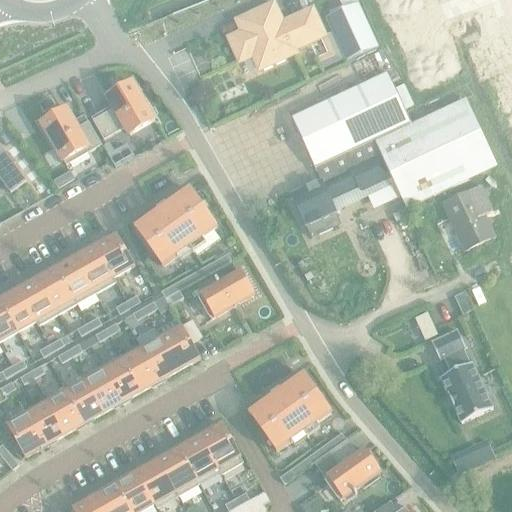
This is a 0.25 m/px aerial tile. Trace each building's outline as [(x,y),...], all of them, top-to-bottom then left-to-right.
[(338,0),(343,10),(325,18),(328,26),(332,34),(338,47),(340,53),(344,61),(345,63),(362,55),(379,48),(359,3),(357,0),(338,0)] [(243,33),(229,40),(240,62),(256,63),(259,70),(325,39),(312,11),(282,25),(273,6),(258,13),(259,15),(250,19),(249,17),(237,22),(243,33)] [(290,119),(320,183),(321,183),(330,202),(359,189),(360,191),(391,177),(405,209),(496,166),(482,138),(465,102),(410,127),(386,74),(344,94),(290,119)] [(104,142),(125,129),(130,137),(154,123),(132,84),(126,88),(125,86),(113,93),(114,95),(108,99),(114,110),(105,115),(104,113),(103,114),(104,116),(94,121),(93,120),(92,120),(104,142)] [(66,167),(102,147),(85,118),(84,118),(87,124),(77,130),(66,111),(60,114),(59,112),(47,119),(48,121),(42,125),(66,167)] [(108,156),(116,170),(133,160),(135,159),(127,145),(114,152),(108,156)] [(0,181),(10,195),(26,183),(2,151),(0,152),(0,181)] [(70,173),(54,183),(58,191),(75,181),(70,173)] [(342,226),(330,202),(321,183),(320,183),(291,196),(312,240),(342,226)] [(465,252),(495,237),(483,212),(491,208),(481,187),(443,205),(465,252)] [(189,191),(136,229),(164,268),(191,249),(217,230),(189,191)] [(115,237),(95,249),(115,285),(116,284),(114,280),(134,269),(115,237)] [(75,258),(74,258),(75,259),(93,292),(95,296),(115,285),(95,249),(76,259),(75,258)] [(228,257),(217,263),(221,270),(232,264),(228,257)] [(75,259),(56,270),(74,303),(93,292),(75,259)] [(217,263),(205,269),(210,277),(221,270),(217,263)] [(195,275),(194,275),(198,283),(210,277),(205,269),(195,275)] [(74,303),(56,270),(37,281),(56,313),(74,303)] [(217,286),(197,297),(212,322),(255,298),(251,291),(253,289),(246,277),(244,278),(240,273),(220,284),(218,282),(216,283),(217,286)] [(194,275),(183,282),(187,289),(198,283),(194,275)] [(56,313),(37,281),(18,291),(37,324),(56,313)] [(183,282),(172,288),(176,295),(179,293),(187,289),(183,282)] [(172,288),(161,294),(166,301),(168,299),(176,295),(172,288)] [(37,324),(18,291),(0,301),(0,302),(18,334),(37,324)] [(176,295),(168,299),(173,307),(184,301),(179,293),(176,295)] [(473,312),(464,294),(454,298),(463,317),(473,312)] [(137,298),(126,304),(130,311),(141,305),(137,298)] [(0,344),(18,334),(0,302),(0,344)] [(126,304),(116,310),(120,317),(130,311),(126,304)] [(154,305),(143,311),(147,317),(158,312),(154,305)] [(143,311),(133,316),(137,323),(147,317),(143,311)] [(133,316),(125,321),(130,331),(139,327),(137,323),(133,316)] [(98,320),(88,326),(91,333),(102,327),(98,320)] [(87,326),(77,332),(81,339),(91,333),(87,326)] [(116,326),(106,332),(110,339),(120,333),(116,326)] [(181,329),(160,341),(178,373),(199,361),(181,329)] [(106,332),(95,338),(99,344),(109,339),(106,332)] [(440,380),(461,425),(493,411),(472,365),(470,366),(464,351),(466,350),(458,333),(432,345),(440,363),(445,360),(452,375),(440,380)] [(60,341),(50,347),(54,354),(64,348),(60,341)] [(160,341),(141,351),(160,384),(160,385),(161,385),(161,383),(178,373),(160,341)] [(50,347),(40,353),(43,360),(54,354),(50,347)] [(79,347),(68,353),(72,360),(82,354),(79,347)] [(121,357),(120,358),(141,395),(160,384),(141,351),(124,361),(121,357)] [(68,353),(58,359),(61,366),(72,360),(68,353)] [(120,358),(101,368),(122,405),(123,407),(124,406),(123,405),(141,395),(120,358)] [(23,362),(12,368),(16,375),(27,369),(23,362)] [(12,368),(2,374),(6,381),(16,375),(12,368)] [(41,368),(31,374),(34,381),(45,375),(41,368)] [(101,368),(82,379),(85,383),(103,416),(122,405),(101,368)] [(31,374),(20,380),(24,387),(34,381),(31,374)] [(250,415),(278,454),(331,416),(303,377),(250,415)] [(85,383),(66,394),(84,426),(85,428),(86,427),(85,426),(103,416),(85,383)] [(12,385),(1,391),(5,397),(16,392),(12,385)] [(66,394),(47,405),(65,437),(84,426),(66,394)] [(47,405),(28,415),(47,448),(47,449),(49,448),(48,447),(65,437),(47,405)] [(28,415),(8,427),(27,459),(47,448),(28,415)] [(200,438),(199,437),(220,475),(222,477),(244,465),(221,426),(200,438)] [(342,435),(331,443),(336,449),(346,442),(342,435)] [(199,439),(179,450),(200,487),(220,475),(199,437),(199,439)] [(331,443),(321,450),(326,457),(336,449),(331,443)] [(346,444),(316,466),(340,502),(359,490),(361,493),(363,491),(361,488),(380,475),(376,470),(378,468),(370,456),(368,458),(364,452),(356,458),(346,444)] [(487,444),(451,460),(459,476),(494,459),(487,444)] [(159,461),(157,461),(179,499),(200,487),(179,450),(159,461)] [(321,450),(311,457),(316,464),(326,457),(321,450)] [(311,457),(300,465),(305,471),(316,464),(311,457)] [(11,458),(5,463),(13,473),(19,467),(11,458)] [(157,462),(137,474),(156,506),(155,507),(157,511),(179,499),(157,461),(157,462)] [(300,465),(290,472),(295,479),(305,471),(300,465)] [(290,472),(279,480),(284,486),(295,479),(290,472)] [(117,485),(116,484),(131,511),(145,511),(155,507),(156,506),(137,474),(117,485)] [(116,486),(95,497),(103,511),(131,511),(116,484),(116,486)] [(265,494),(258,498),(264,507),(270,503),(265,494)] [(246,495),(235,501),(239,508),(250,502),(246,495)] [(103,511),(95,497),(74,510),(75,511),(103,511)] [(235,501),(225,507),(227,511),(232,511),(239,508),(235,501)]
